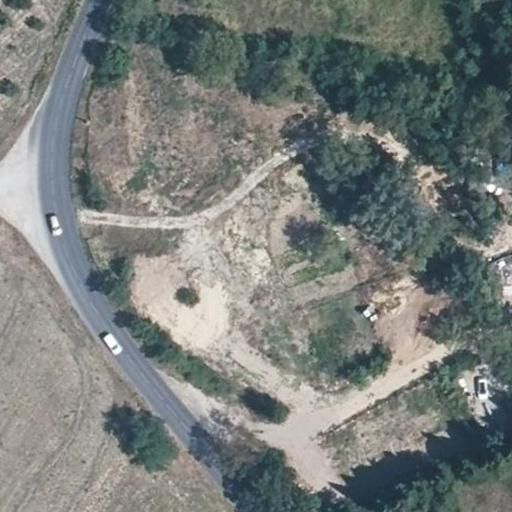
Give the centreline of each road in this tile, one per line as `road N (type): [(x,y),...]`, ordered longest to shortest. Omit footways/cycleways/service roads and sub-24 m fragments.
road 1 (tertiary): [(257,511),(109,330),(70,262),(53,200)]
road 2 (track): [(53,200),(97,216),(204,221),(224,213),(296,147),(370,127)]
road 3 (tertiary): [(53,200),(53,131),(99,0)]
